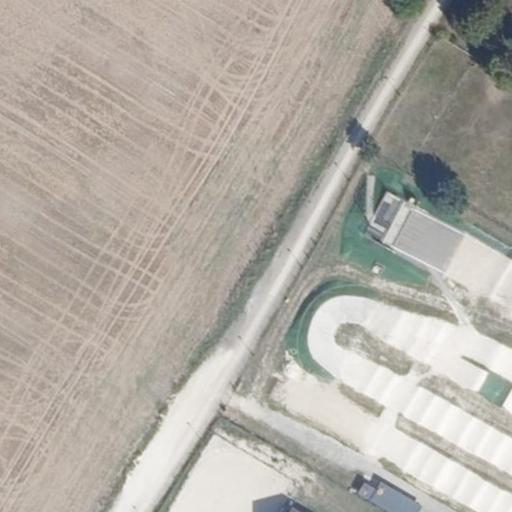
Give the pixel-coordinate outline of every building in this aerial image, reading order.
[(450,249),(460,225),(384,194),(366,239),(447,272),(455,251),(450,249)] [(388,346),(426,363),(443,325),(405,308),(388,346)] [(346,351),(337,370),(351,377),(348,385),(383,401),(396,374),(346,351)] [(406,414),(432,430),(448,405),(422,388),(406,414)] [(436,481),(446,457),(400,437),(389,461),(436,481)] [(367,478),(358,499),(387,511),(418,511),(423,502),(367,478)]
